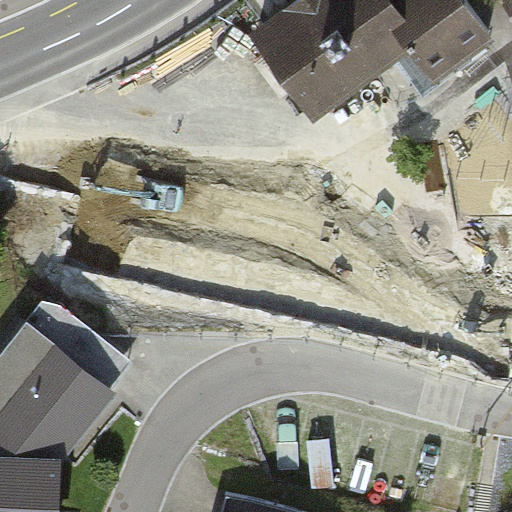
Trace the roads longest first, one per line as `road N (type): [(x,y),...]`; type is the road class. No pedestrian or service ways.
road 1 (residential): [(138,511),(180,420),(242,374),(348,369),(511,412)]
road 2 (primary): [(0,70),(141,0)]
